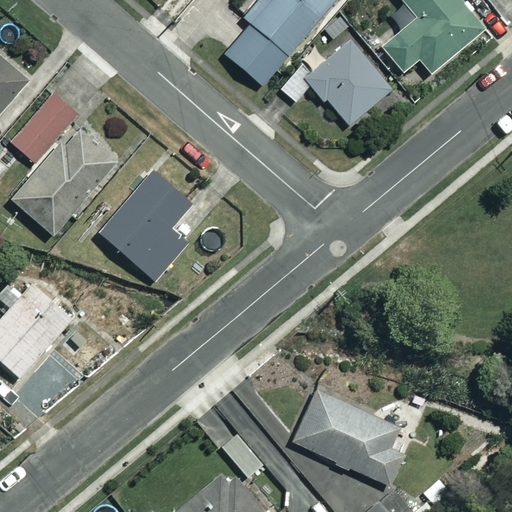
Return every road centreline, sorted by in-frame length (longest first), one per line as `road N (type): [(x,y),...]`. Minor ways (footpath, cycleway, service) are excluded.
road 1 (residential): [(3,511),(339,230)]
road 2 (residential): [(339,230),(72,0)]
road 3 (residential): [(339,230),(511,87)]
